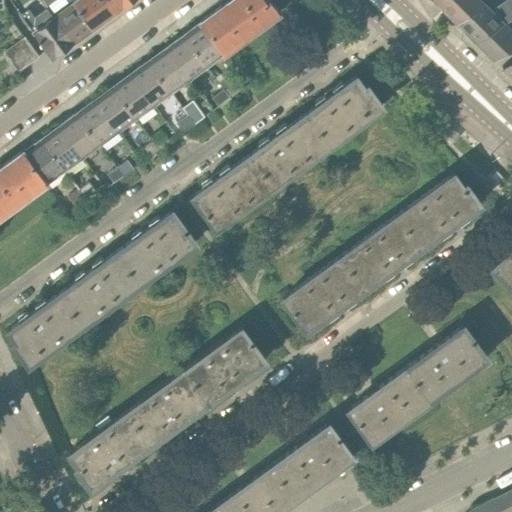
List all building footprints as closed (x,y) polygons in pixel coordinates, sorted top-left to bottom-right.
[(113,13),(102,0),(76,0),(74,2),(93,28),(113,13)] [(131,0),(102,0),(113,13),(131,0)] [(202,22),(223,51),(224,53),(279,12),(270,0),(225,0),(220,4),(221,5),(201,20),(202,22)] [(453,17),(479,0),(443,0),(441,2),(439,4),(453,17)] [(476,41),(511,18),(511,0),(509,0),(492,12),(480,0),(479,0),(453,17),(476,41)] [(93,28),(74,2),(53,17),(72,43),(93,28)] [(72,43),(53,17),(48,9),(35,18),(29,10),(21,15),(52,58),(72,43)] [(511,18),(476,41),(495,59),(511,47),(511,18)] [(223,51),(202,22),(184,36),(206,64),(223,51)] [(206,64),(184,36),(166,49),(187,77),(206,64)] [(26,38),(15,46),(29,65),(39,57),(26,38)] [(29,65),(15,46),(5,53),(18,72),(29,65)] [(187,77),(166,49),(148,62),(170,90),(187,77)] [(511,77),(511,59),(504,64),(502,67),(511,77)] [(170,90),(148,62),(131,74),(152,103),(170,90)] [(152,103),(131,74),(113,87),(134,116),(152,103)] [(303,114),(326,147),(383,106),(368,85),(365,87),(356,76),(335,91),(334,90),(324,97),(325,98),(303,114)] [(231,85),(226,78),(220,82),(231,97),(245,87),(240,79),(231,85)] [(134,116),(113,87),(95,101),(116,129),(134,116)] [(219,106),(230,98),(224,89),(213,98),(219,106)] [(182,108),(188,116),(194,124),(205,117),(193,100),(182,108)] [(116,129),(95,101),(77,114),(99,142),(116,129)] [(99,142),(77,114),(60,126),(81,155),(99,142)] [(269,189),(326,147),(303,114),(281,130),(280,129),(268,138),(269,139),(245,156),(269,189)] [(194,124),(188,116),(177,124),(183,133),(194,124)] [(81,155),(60,126),(43,139),(64,168),(81,155)] [(164,133),(153,141),(160,150),(171,142),(164,133)] [(43,139),(25,152),(24,152),(45,181),(46,181),(64,168),(43,139)] [(160,150),(153,141),(143,149),(149,158),(160,150)] [(24,152),(25,152),(23,150),(3,165),(2,164),(0,165),(0,201),(7,211),(47,182),(46,181),(45,181),(24,152)] [(269,189),(245,156),(221,174),(220,172),(212,179),(213,180),(193,195),(216,227),(269,189)] [(127,161),(118,168),(124,176),(134,169),(127,161)] [(124,176),(118,168),(108,175),(114,183),(124,176)] [(400,212),(424,244),(447,227),(448,228),(457,221),(456,220),(480,203),(466,183),(463,185),(454,172),(400,212)] [(85,199),(95,191),(89,182),(79,190),(85,199)] [(76,206),(85,199),(77,189),(68,196),(76,206)] [(117,250),(141,282),(195,242),(172,210),(151,225),(150,223),(141,230),(142,232),(117,250)] [(424,244),(400,212),(343,253),(367,285),(391,268),(392,269),(401,262),(400,261),(424,244)] [(511,287),(511,247),(492,267),(511,287)] [(141,282),(117,250),(94,267),(93,265),(84,272),(85,273),(61,290),(85,323),(141,282)] [(367,285),(343,253),(283,297),(307,329),(334,309),(335,310),(344,304),(343,303),(367,285)] [(85,323),(61,290),(38,308),(37,306),(28,313),(29,314),(9,329),(17,340),(14,342),(29,363),(85,323)] [(406,366),(429,398),(487,356),(463,324),(443,339),(441,338),(433,344),(434,346),(406,366)] [(180,372),(203,404),(227,386),(228,388),(238,381),(237,380),(265,359),(242,327),(180,372)] [(429,398),(406,366),(378,387),(376,385),(368,391),(369,393),(348,408),(371,440),(429,398)] [(203,404),(180,372),(122,414),(145,446),(169,429),(170,430),(180,423),(179,422),(203,404)] [(145,446),(122,414),(69,452),(79,465),(77,467),(90,486),(113,469),(114,471),(123,464),(122,463),(145,446)] [(274,461),(301,498),(355,459),(328,423),(308,438),(306,436),(297,443),(298,444),(274,461)] [(281,511),(301,498),(274,461),(251,479),(250,477),(240,484),(241,485),(227,496),(238,511),(281,511)] [(511,511),(511,489),(471,510),(468,511),(511,511)] [(238,511),(227,496),(213,506),(211,505),(203,511),(238,511)]
